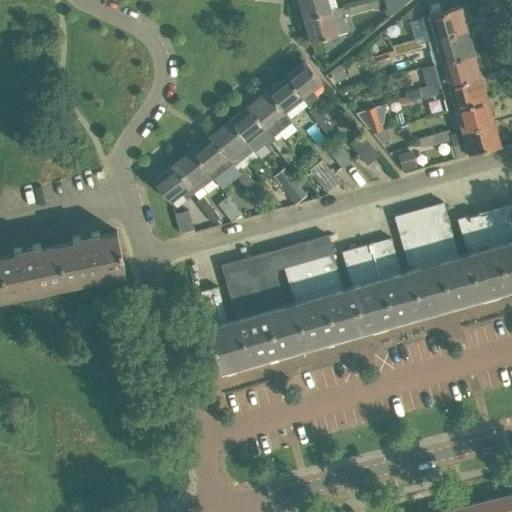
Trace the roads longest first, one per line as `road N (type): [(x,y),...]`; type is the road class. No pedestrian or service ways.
road 1 (residential): [(144,258),(511,154)]
road 2 (residential): [(511,348),(196,437)]
road 3 (unclassified): [(235,505),(511,437)]
road 4 (residential): [(129,199),(120,152),(158,86),(155,51),(139,30),(76,0)]
road 5 (residential): [(196,437),(144,258)]
road 6 (residential): [(0,224),(129,199)]
